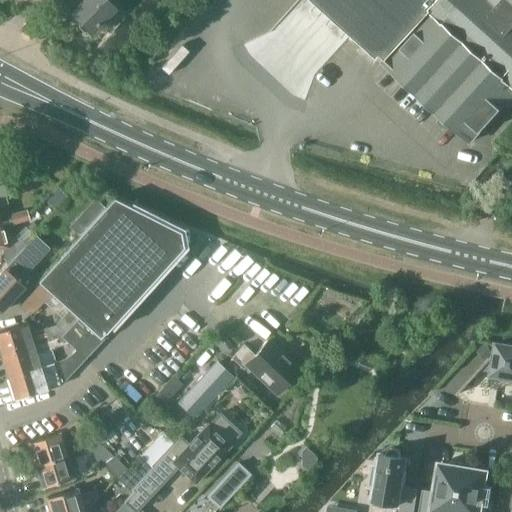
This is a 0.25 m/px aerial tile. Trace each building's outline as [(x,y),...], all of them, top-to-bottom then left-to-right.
[(84,0),(73,13),(92,32),(114,9),(105,0),(84,0)] [(511,0),(313,0),(379,59),(381,56),(386,61),(384,64),(471,143),(511,98),(511,0)] [(114,197),(38,281),(76,316),(59,335),(68,343),(75,350),(85,359),(105,338),(102,335),(183,246),(180,230),(114,197)] [(69,227),(79,236),(105,207),(95,198),(69,227)] [(26,209),(17,212),(20,222),(29,219),(26,209)] [(20,222),(17,212),(7,215),(10,225),(20,222)] [(0,223),(0,248),(3,248),(6,262),(24,243),(16,234),(5,238),(4,236),(0,223)] [(4,268),(0,272),(0,311),(0,312),(23,286),(22,284),(29,276),(25,273),(48,248),(37,238),(34,236),(26,245),(24,243),(6,262),(6,265),(4,268)] [(311,286),(289,278),(287,285),(309,293),(311,286)] [(40,283),(19,308),(23,320),(38,308),(51,294),(40,284),(40,283)] [(300,294),(286,312),(292,316),(306,299),(300,294)] [(0,331),(0,349),(2,357),(55,339),(59,335),(76,316),(69,310),(57,325),(30,333),(27,323),(0,331)] [(68,343),(59,335),(55,339),(2,357),(5,365),(4,367),(6,373),(8,375),(9,378),(41,368),(37,355),(68,343)] [(244,345),(232,358),(244,369),(248,364),(278,393),(299,370),(268,340),(255,354),(244,345)] [(496,351),(480,368),(493,370),(492,373),(511,375),(511,344),(502,343),(497,343),(496,351)] [(41,368),(9,378),(15,399),(47,389),(47,388),(60,384),(85,359),(75,350),(73,352),(56,362),(41,368)] [(260,407),(241,427),(252,438),(272,418),(260,407)] [(134,492),(125,502),(136,511),(175,470),(172,467),(175,464),(195,483),(230,445),(229,444),(240,432),(220,413),(210,425),(208,424),(190,444),(181,436),(151,467),(131,490),(134,492)] [(67,428),(74,439),(87,431),(77,422),(67,428)] [(59,433),(28,443),(32,454),(29,455),(32,466),(66,455),(62,443),(68,441),(65,431),(59,433)] [(91,447),(98,468),(113,457),(100,444),(91,447)] [(372,466),(369,486),(375,487),(372,505),(397,509),(396,511),(414,511),(418,489),(401,486),(406,458),(401,457),(401,456),(401,455),(401,454),(401,453),(400,452),(400,451),(399,451),(399,450),(398,449),(397,449),(396,448),(395,448),(394,448),(393,448),(392,448),(391,448),(390,448),(389,449),(388,449),(387,450),(387,451),(386,452),(386,453),(385,454),(380,454),(378,467),(372,466)] [(66,455),(32,466),(35,476),(38,475),(42,487),(73,477),(78,476),(74,464),(69,465),(66,455)] [(124,468),(113,457),(103,465),(116,477),(124,468)] [(423,490),(419,511),(431,511),(432,510),(439,511),(443,511),(455,511),(464,463),(450,460),(449,465),(439,463),(435,491),(423,490)] [(124,468),(116,477),(130,490),(131,490),(151,467),(144,461),(132,473),(125,467),(124,468)] [(207,496),(219,507),(250,474),(238,463),(207,496)] [(464,463),(455,511),(491,511),(494,501),(482,499),(486,471),(477,470),(477,465),(464,463)] [(76,489),(46,498),(49,510),(46,511),(77,511),(87,509),(93,503),(98,497),(96,489),(84,494),(79,487),(76,489)] [(87,509),(77,511),(95,511),(93,503),(87,509)] [(124,503),(116,511),(132,511),(133,511),(124,503)]
